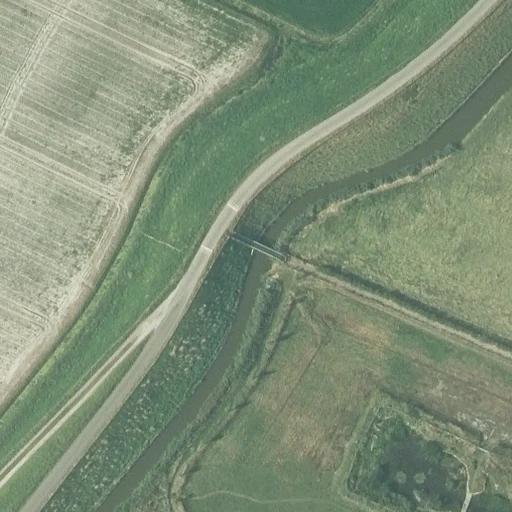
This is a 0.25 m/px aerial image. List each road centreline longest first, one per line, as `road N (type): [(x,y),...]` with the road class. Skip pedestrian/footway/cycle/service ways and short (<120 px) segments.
road 1 (unclassified): [(482,0),(402,74),(246,184),(138,362),(23,511)]
road 2 (track): [(0,482),(174,303)]
